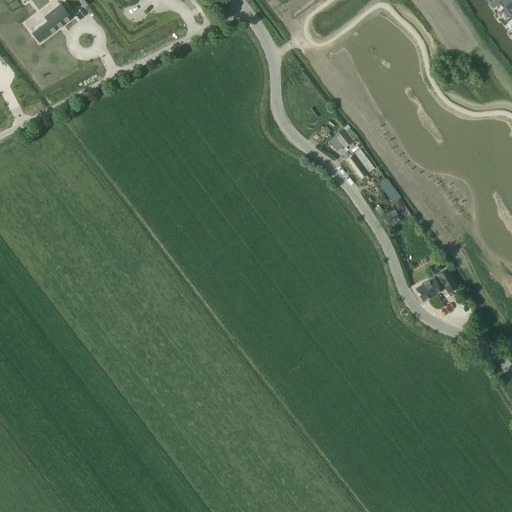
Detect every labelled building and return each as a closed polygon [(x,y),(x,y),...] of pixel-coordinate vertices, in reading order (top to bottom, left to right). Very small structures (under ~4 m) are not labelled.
[(511,0),(502,0),(500,2),(511,17),(511,16),(511,0)] [(42,25),(33,32),(40,41),(71,17),(61,5),(39,22),(42,25)] [(347,125),(342,129),(334,135),(344,148),(357,138),(347,125)] [(373,170),(369,164),(359,150),(345,160),(360,179),(373,170)] [(380,184),(394,203),(402,197),(388,178),(380,184)] [(447,293),(457,287),(447,269),(437,274),(438,276),(434,279),(434,278),(416,288),(422,300),(440,289),(444,286),(447,293)]
